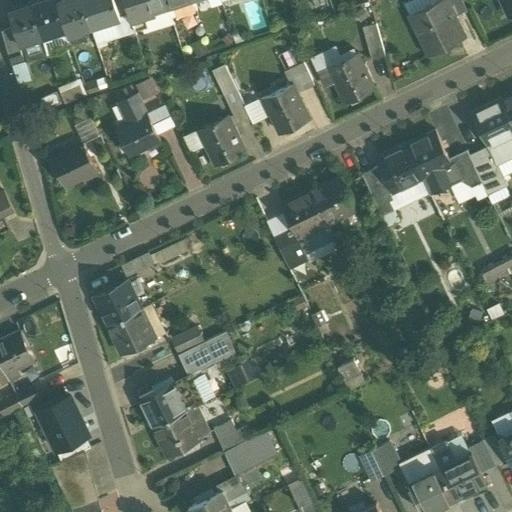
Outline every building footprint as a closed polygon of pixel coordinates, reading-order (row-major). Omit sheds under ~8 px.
[(56,0),(45,0),(32,4),(43,37),(66,29),(58,2),(56,0)] [(82,0),(64,0),(58,2),(66,29),(68,35),(91,27),(82,0)] [(82,0),(91,27),(105,23),(105,22),(120,18),(114,0),(82,0)] [(131,14),(126,0),(114,0),(120,18),(130,14),(131,14)] [(126,0),(131,14),(130,14),(131,18),(143,14),(137,0),(126,0)] [(137,0),(143,14),(168,6),(166,0),(137,0)] [(438,0),(408,15),(428,56),(467,37),(457,16),(448,0),(438,0)] [(468,11),(462,0),(448,0),(457,16),(468,11)] [(511,0),(501,0),(510,16),(511,15),(511,0)] [(43,37),(32,4),(9,12),(14,27),(20,44),(21,44),(43,37)] [(386,54),(377,23),(364,27),(373,58),(386,54)] [(20,44),(14,27),(2,31),(12,65),(26,61),(21,44),(20,44)] [(376,88),(359,53),(331,66),(338,80),(338,81),(338,82),(348,101),(376,88)] [(305,61),(285,71),(292,84),(293,84),(297,92),(315,83),(305,61)] [(331,66),(321,71),(328,84),(332,85),(338,82),(338,81),(338,80),(331,66)] [(229,71),(217,78),(225,96),(238,90),(229,71)] [(292,84),(265,98),(271,111),(271,112),(282,133),(310,119),(297,92),(293,84),(292,84)] [(238,90),(225,96),(237,121),(250,115),(238,90)] [(138,94),(120,103),(128,120),(146,112),(138,94)] [(511,94),(502,99),(511,120),(511,94)] [(511,136),(511,120),(502,99),(473,113),(489,147),(511,136)] [(128,120),(116,127),(130,155),(149,145),(161,139),(147,111),(146,112),(128,120)] [(228,116),(200,129),(207,143),(217,164),(245,151),(228,116)] [(436,130),(406,144),(406,145),(422,178),(451,164),(448,158),(449,158),(436,130)] [(83,143),(51,158),(65,186),(85,177),(85,176),(96,171),(83,143)] [(422,178),(406,145),(378,159),(381,165),(393,192),(422,178)] [(449,158),(448,158),(451,164),(454,162),(463,179),(461,180),(462,182),(472,187),(482,182),(474,167),(475,167),(467,150),(449,158)] [(501,189),(488,161),(475,167),(474,167),(482,182),(488,195),(501,189)] [(451,164),(422,178),(430,195),(451,185),(461,180),(463,179),(454,162),(451,164)] [(381,165),(362,174),(387,226),(399,220),(390,201),(393,199),(390,193),(393,192),(381,165)] [(340,177),(311,191),(327,225),(356,211),(340,177)] [(461,180),(451,185),(459,203),(475,195),(478,200),(488,195),(482,182),(472,187),(462,182),(461,180)] [(311,191),(282,205),(285,212),(293,227),(298,238),(327,225),(311,191)] [(13,210),(5,192),(0,194),(0,212),(2,217),(13,210)] [(285,212),(267,220),(274,235),(285,230),(293,227),(285,212)] [(298,238),(293,227),(285,230),(301,262),(308,258),(306,253),(305,253),(298,238)] [(301,262),(285,230),(274,235),(290,267),(301,262)] [(148,252),(121,265),(126,277),(153,264),(148,252)] [(511,275),(511,256),(481,272),(489,287),(511,275)] [(127,280),(94,297),(108,326),(142,310),(127,280)] [(142,310),(108,326),(122,355),(155,339),(142,310)] [(197,327),(171,339),(178,353),(203,340),(197,327)] [(35,360),(20,330),(0,339),(0,360),(6,373),(15,369),(19,367),(35,360)] [(219,335),(179,355),(188,374),(189,376),(190,375),(214,364),(209,355),(225,347),(219,335)] [(262,374),(254,358),(227,371),(235,387),(262,374)] [(15,369),(6,373),(10,381),(18,376),(15,369)] [(6,373),(0,376),(0,381),(2,385),(10,381),(6,373)] [(188,374),(173,382),(187,411),(197,406),(204,403),(190,375),(189,376),(188,374)] [(173,382),(140,398),(154,427),(187,411),(173,382)] [(28,387),(16,393),(22,406),(41,396),(36,386),(35,384),(28,387)] [(16,393),(0,400),(0,409),(3,415),(22,406),(16,393)] [(89,434),(70,396),(38,412),(57,449),(85,435),(89,434)] [(209,431),(197,406),(187,411),(199,436),(209,431)] [(187,411),(154,427),(168,455),(200,439),(199,436),(187,411)] [(236,431),(230,420),(212,428),(223,451),(225,450),(247,440),(241,428),(236,431)] [(511,430),(498,438),(508,459),(511,467),(511,430)] [(225,450),(223,451),(235,475),(276,455),(265,431),(247,440),(225,450)] [(85,435),(57,449),(62,461),(82,451),(91,447),(85,435)] [(495,436),(493,435),(482,440),(494,466),(508,459),(498,438),(495,436)] [(482,440),(470,446),(471,447),(470,451),(481,473),(494,466),(482,440)] [(389,442),(374,449),(386,474),(401,467),(389,442)] [(374,449),(359,456),(372,481),(386,474),(374,449)] [(62,461),(52,466),(74,511),(75,511),(97,502),(99,501),(93,489),(95,488),(90,477),(92,476),(86,464),(88,463),(82,451),(62,461)] [(470,451),(452,460),(448,452),(435,459),(456,504),(465,500),(462,494),(486,483),(481,473),(470,451)] [(456,504),(435,459),(423,465),(426,473),(407,482),(420,511),(425,511),(446,502),(449,508),(456,504)] [(219,492),(188,507),(190,511),(233,511),(233,510),(238,508),(237,505),(250,498),(238,474),(216,485),(219,492)] [(317,511),(301,479),(287,486),(299,511),(317,511)] [(97,502),(75,511),(101,511),(97,502)]
